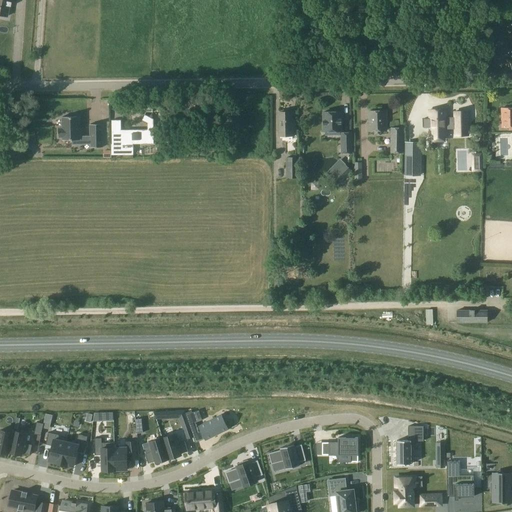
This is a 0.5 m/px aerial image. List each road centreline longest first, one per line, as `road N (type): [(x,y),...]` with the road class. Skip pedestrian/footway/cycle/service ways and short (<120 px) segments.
road 1 (secondary): [(511,376),(351,343),(290,339),(0,345)]
road 2 (unclassified): [(0,87),(511,78)]
road 3 (residential): [(376,511),(373,432),(348,418),(272,430),(170,477),(126,487),(0,467)]
